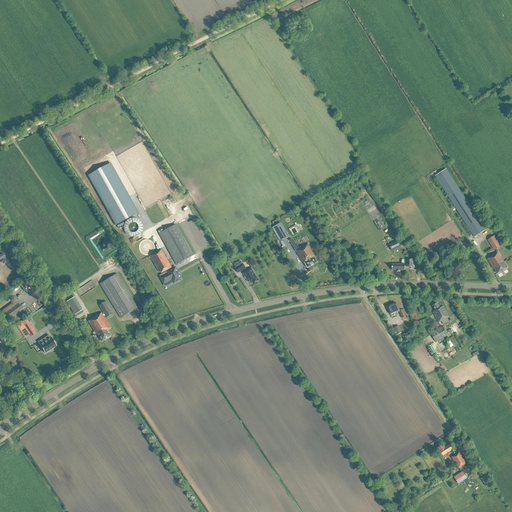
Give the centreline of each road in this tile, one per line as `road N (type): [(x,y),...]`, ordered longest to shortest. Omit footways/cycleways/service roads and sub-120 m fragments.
road 1 (track): [(0,143),(282,0)]
road 2 (tertiary): [(0,430),(120,354),(271,302)]
road 3 (tertiary): [(511,286),(359,286),(271,302)]
